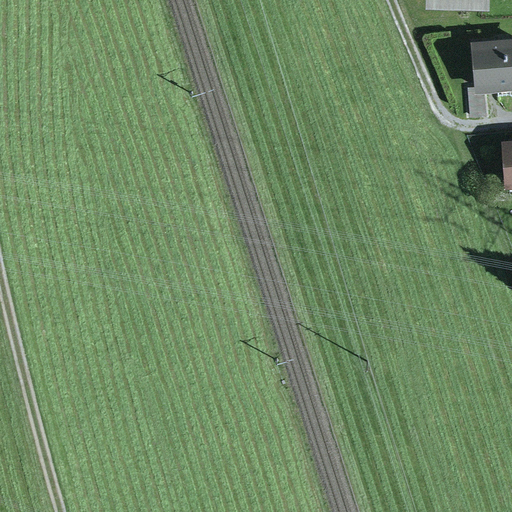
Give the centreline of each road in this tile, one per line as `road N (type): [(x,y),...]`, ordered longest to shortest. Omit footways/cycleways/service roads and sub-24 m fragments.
road 1 (track): [(0,272),(61,511)]
road 2 (track): [(511,124),(462,123),(440,109),(392,0)]
